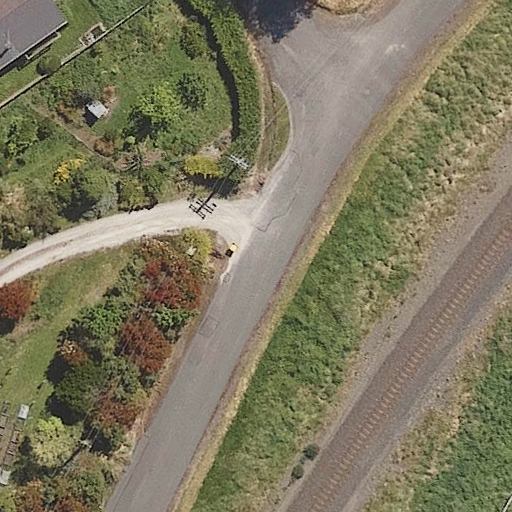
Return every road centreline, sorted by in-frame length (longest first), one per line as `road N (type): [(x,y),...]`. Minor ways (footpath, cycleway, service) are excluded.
road 1 (residential): [(350,92),(131,511)]
road 2 (residential): [(432,0),(350,92)]
